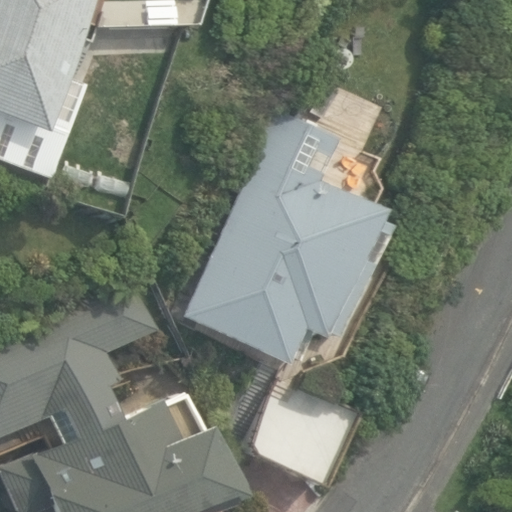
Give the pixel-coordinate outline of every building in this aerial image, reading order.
[(0,0),(0,152),(36,167),(73,75),(52,66),(78,0),(0,0)] [(331,337),(382,226),(368,220),(373,209),(314,181),(333,141),(260,106),(236,155),(247,160),(173,316),(274,363),(292,326),(313,336),(316,330),(331,337)] [(14,328),(35,376),(149,327),(128,279),(14,328)] [(241,446),(313,481),(347,412),(275,376),(241,446)] [(107,417),(94,388),(79,383),(59,393),(53,407),(65,435),(0,463),(0,482),(12,511),(20,511),(41,503),(44,511),(173,511),(222,491),(194,425),(187,428),(174,395),(151,404),(149,399),(107,417)]
